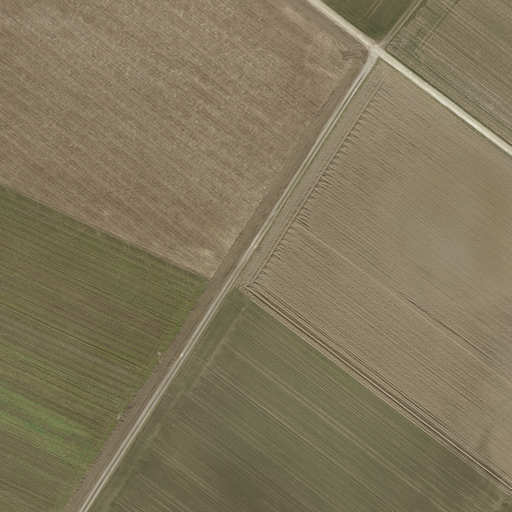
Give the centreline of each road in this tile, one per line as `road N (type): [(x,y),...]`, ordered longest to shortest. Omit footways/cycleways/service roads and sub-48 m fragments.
road 1 (track): [(419,0),(83,511)]
road 2 (track): [(313,0),(511,153)]
